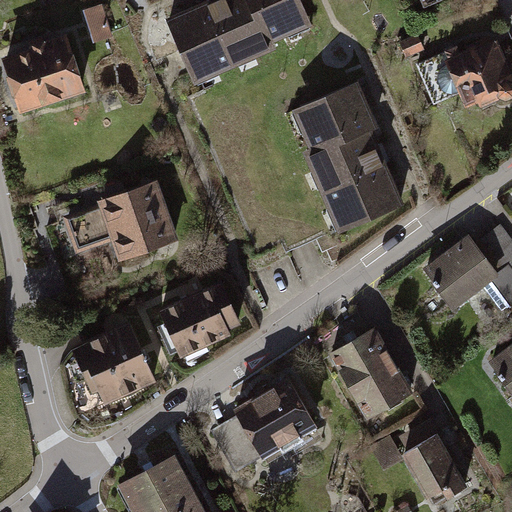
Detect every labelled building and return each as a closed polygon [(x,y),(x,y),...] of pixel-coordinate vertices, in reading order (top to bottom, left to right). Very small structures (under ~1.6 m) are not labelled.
[(298,0),(214,0),(167,21),(196,85),(314,33),(298,0)] [(102,7),(82,14),(92,45),(112,38),(102,7)] [(511,70),(496,30),(436,55),(458,107),(479,98),(483,108),(511,96),(511,70)] [(85,93),(67,42),(0,64),(0,69),(16,116),(85,93)] [(352,89),(285,118),(338,239),(405,210),(352,89)] [(158,178),(99,199),(100,204),(64,216),(77,253),(114,240),(121,258),(179,238),(158,178)] [(469,236),(423,270),(455,312),(493,284),(511,308),(511,306),(511,242),(500,226),(475,244),(469,236)] [(210,283),(155,315),(182,361),(237,329),(210,283)] [(128,325),(68,352),(95,411),(155,384),(128,325)] [(410,392),(374,328),(332,352),(342,370),(341,370),(358,399),(359,399),(368,416),(410,392)] [(511,343),(489,361),(511,391),(511,343)] [(289,383),(210,427),(237,475),(316,430),(289,383)] [(472,483),(447,434),(399,458),(424,507),(472,483)] [(175,454),(117,484),(131,511),(205,511),(206,511),(175,454)]
